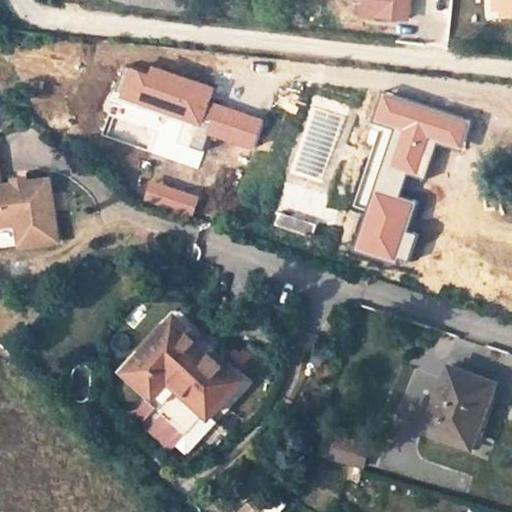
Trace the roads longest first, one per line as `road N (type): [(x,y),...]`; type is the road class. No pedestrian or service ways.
road 1 (residential): [(19,0),(27,16),(511,61)]
road 2 (residential): [(511,344),(250,261)]
